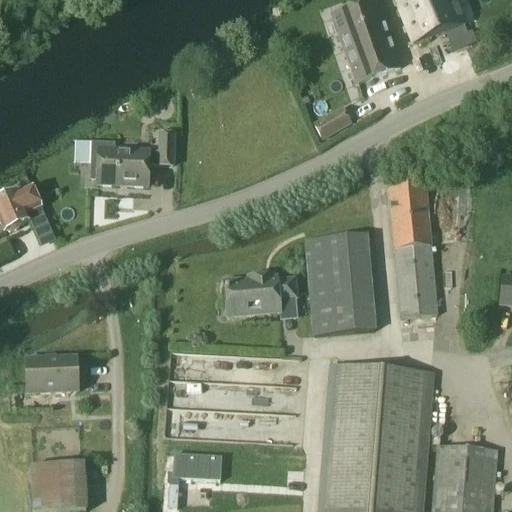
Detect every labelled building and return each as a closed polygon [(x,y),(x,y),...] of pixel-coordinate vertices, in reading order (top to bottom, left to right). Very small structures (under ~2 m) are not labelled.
[(391,0),(410,48),(463,27),(452,0),(391,0)] [(356,87),(399,71),(374,2),(331,18),(356,87)] [(322,143),(350,127),(341,112),(313,128),(322,143)] [(91,147),(90,171),(95,172),(94,185),(94,187),(146,189),(146,168),(170,169),(172,137),(158,136),(157,154),(147,154),(113,153),(113,148),(96,147),(91,147)] [(399,322),(436,319),(429,249),(430,249),(424,186),(386,189),(399,322)] [(30,233),(45,226),(38,211),(39,210),(30,190),(15,197),(14,195),(0,201),(0,229),(2,235),(5,234),(8,235),(8,236),(16,232),(17,228),(26,225),(30,233)] [(336,241),(372,238),(370,216),(334,219),(336,241)] [(293,303),(294,303),(293,281),(275,283),(275,279),(271,280),(271,277),(247,279),(247,282),(222,284),(225,319),(278,314),(277,301),(293,299),(293,303)] [(511,280),(501,280),(499,307),(511,308),(511,280)] [(26,398),(76,395),(75,361),(24,364),(26,398)] [(331,368),(319,511),(419,511),(430,376),(331,368)] [(490,511),(495,454),(436,449),(430,511),(490,511)] [(224,463),(170,457),(165,504),(178,506),(180,489),(221,494),(224,463)]
